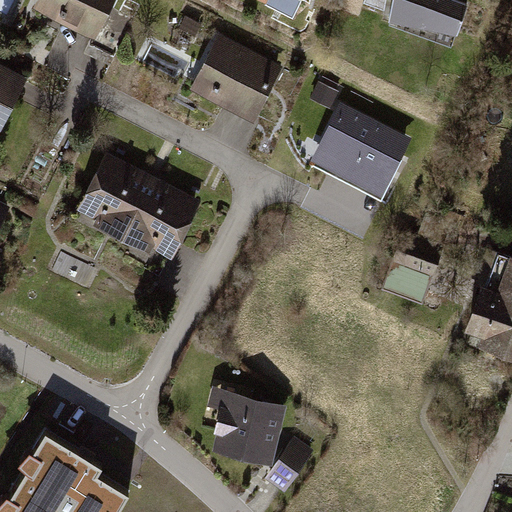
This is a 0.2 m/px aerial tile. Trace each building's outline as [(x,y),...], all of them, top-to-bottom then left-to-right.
[(105,0),(37,0),(36,3),(90,30),(105,0)] [(467,36),(479,0),(399,0),(398,4),(396,11),(467,36)] [(273,66),(216,37),(193,83),(249,112),(273,66)] [(0,111),(18,77),(0,68),(0,111)] [(312,162),(388,193),(414,130),(338,98),(312,162)] [(117,230),(120,232),(148,178),(104,155),(77,209),(101,222),(101,221),(117,229),(117,230)] [(191,200),(148,178),(120,232),(123,233),(124,232),(140,241),(139,242),(144,244),(147,238),(151,240),(156,230),(171,238),(191,200)] [(409,226),(388,284),(426,298),(447,240),(409,226)] [(511,279),(509,288),(490,281),(474,320),(511,334),(511,279)] [(215,442),(265,454),(277,404),(227,392),(223,407),(219,406),(214,426),(219,427),(215,442)] [(283,450),(297,460),(306,448),(291,437),(283,450)]
